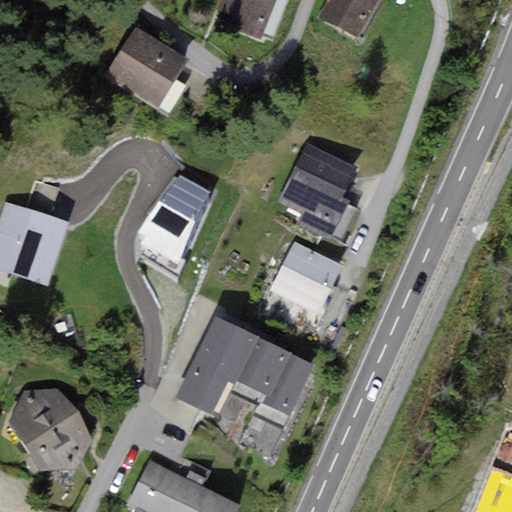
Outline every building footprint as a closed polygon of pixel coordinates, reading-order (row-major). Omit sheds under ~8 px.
[(282,0),(221,0),(216,17),(269,37),(282,0)] [(329,0),(319,19),(360,41),(382,0),(329,0)] [(135,30),(106,75),(167,114),(196,69),(135,30)] [(357,169),(306,147),(279,206),(302,216),(297,227),(332,243),(350,203),(344,201),(357,169)] [(70,223),(5,204),(0,218),(0,273),(10,274),(48,287),(70,223)] [(343,267),(288,243),(267,290),(321,315),(343,267)] [(315,367),(214,319),(177,398),(212,415),(228,383),(273,404),(271,410),(290,419),(315,367)] [(34,402),(8,426),(45,476),(75,474),(96,444),(61,398),(34,402)] [(244,511),(247,506),(148,462),(129,505),(144,511),(244,511)]
